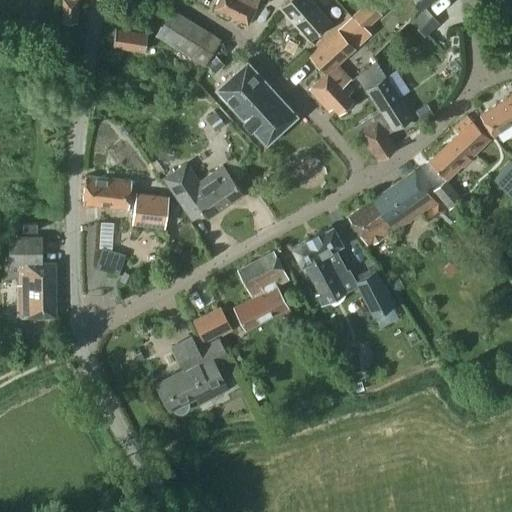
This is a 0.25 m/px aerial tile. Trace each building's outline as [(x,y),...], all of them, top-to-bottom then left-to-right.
[(62,0),(62,21),(76,21),(76,0),(62,0)] [(217,0),(214,8),(247,24),(258,0),(217,0)] [(285,0),(279,6),(308,39),(329,20),(311,0),(285,0)] [(381,14),(368,0),(366,0),(351,14),(365,29),(381,14)] [(438,19),(424,4),(412,15),(427,30),(438,19)] [(219,38),(172,9),(155,35),(203,64),(219,38)] [(112,45),(144,50),(147,34),(115,28),(112,45)] [(347,94),(352,89),(332,67),(353,49),(336,30),(309,55),(325,72),(308,88),(328,110),(332,106),(338,112),(352,99),(347,94)] [(216,57),(208,65),(215,72),(223,63),(216,57)] [(215,88),(265,143),(296,114),(246,59),(215,88)] [(394,97),(382,78),(385,75),(377,62),(356,75),(365,89),(379,110),(355,126),(377,159),(396,147),(386,132),(412,115),(398,94),(394,97)] [(511,92),(479,114),(492,134),(511,121),(511,92)] [(215,131),(225,123),(215,110),(205,117),(215,131)] [(489,138),(466,115),(453,127),(458,132),(428,161),(446,178),(461,163),(462,165),(489,138)] [(492,178),(511,195),(511,194),(511,160),(510,158),(492,178)] [(200,179),(187,160),(161,177),(190,219),(202,211),(205,216),(241,191),(223,164),(200,179)] [(367,245),(439,201),(436,196),(418,166),(347,216),(367,245)] [(85,175),(82,203),(127,207),(128,202),(134,203),(131,223),(164,226),(168,196),(129,191),(131,180),(85,175)] [(449,208),(461,197),(445,178),(433,189),(449,208)] [(37,230),(37,222),(22,222),(22,230),(37,230)] [(341,262),(337,255),(333,247),(341,243),(332,226),(314,235),(313,236),(291,247),(301,264),(302,264),(304,263),(319,292),(315,294),(320,304),(339,294),(336,289),(333,284),(339,281),(353,274),(349,267),(347,268),(345,269),(342,263),(341,262)] [(41,236),(9,236),(7,262),(7,277),(19,277),(19,283),(17,283),(17,316),(55,315),(55,262),(41,262),(41,236)] [(123,254),(100,248),(95,267),(117,273),(123,254)] [(287,278),(273,250),(237,269),(252,296),(233,306),(244,328),(287,305),(275,284),(287,278)] [(393,305),(374,269),(354,280),(373,315),(393,305)] [(130,284),(134,276),(124,271),(120,280),(130,284)] [(218,306),(195,318),(199,326),(205,338),(229,326),(222,314),(218,306)] [(185,401),(194,396),(198,404),(229,388),(216,363),(229,357),(218,337),(198,347),(192,335),(170,346),(182,369),(155,383),(168,409),(171,408),(174,411),(178,413),(182,412),(185,409),(186,405),(185,401)]
